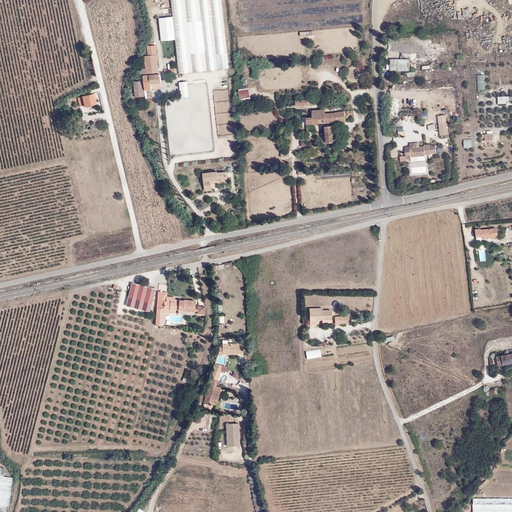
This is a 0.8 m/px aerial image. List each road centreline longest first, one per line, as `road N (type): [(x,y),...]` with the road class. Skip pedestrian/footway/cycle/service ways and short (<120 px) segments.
road 1 (residential): [(385,220),(375,356),(432,511)]
road 2 (residential): [(80,0),(141,253)]
road 3 (residential): [(376,0),(385,202)]
road 4 (unclassified): [(385,202),(203,240)]
road 5 (residential): [(206,262),(385,220)]
road 6 (unclassified): [(141,253),(0,284)]
road 7 (residential): [(70,291),(206,262)]
road 8 (unclassified): [(511,173),(385,202)]
road 9 (residential): [(385,220),(511,192)]
